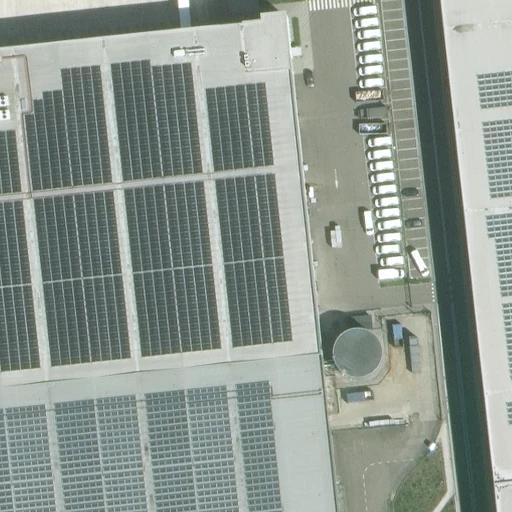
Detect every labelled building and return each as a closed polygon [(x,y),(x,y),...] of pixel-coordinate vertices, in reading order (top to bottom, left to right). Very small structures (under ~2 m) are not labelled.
[(511,0),(441,0),(479,344),(495,491),(511,489),(511,0)] [(0,395),(323,361),(287,19),(263,21),(263,27),(0,54),(0,395)] [(379,371),(382,364),(382,357),(380,349),(375,343),(369,339),(362,337),(354,337),(347,339),(341,344),(337,351),(335,359),(336,367),(340,374),(345,379),(353,383),(360,383),(368,381),(375,377),(379,371)] [(338,511),(323,361),(0,395),(0,511),(338,511)] [(511,511),(511,489),(495,491),(497,511),(511,511)]
